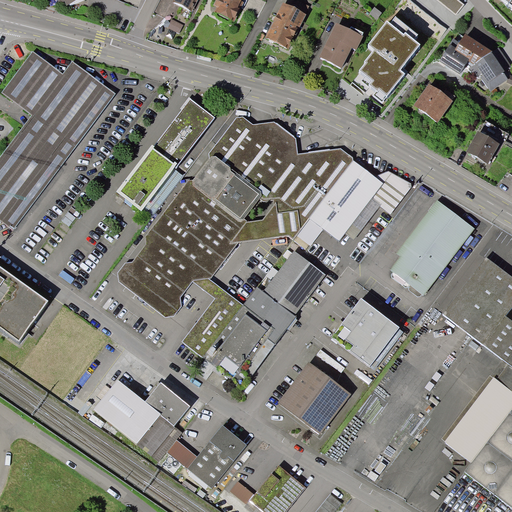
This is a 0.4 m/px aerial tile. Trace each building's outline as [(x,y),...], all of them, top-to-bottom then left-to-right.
[(172,0),(172,2),(192,12),(198,0),(172,0)] [(216,0),(213,5),(216,7),(214,11),(235,21),(237,16),(236,15),(239,9),(241,9),(244,2),(243,1),(241,1),(241,0),(216,0)] [(459,0),(436,0),(456,15),(465,4),(459,0)] [(298,1),(294,8),(305,14),(309,6),(298,1)] [(294,8),(283,3),(265,37),(289,49),(292,42),(291,42),(295,34),(296,35),(306,14),(305,14),(294,8)] [(396,16),(391,23),(404,34),(405,32),(414,39),(418,34),(396,16)] [(184,24),(172,18),(167,27),(179,33),(184,24)] [(391,23),(387,20),(368,44),(374,49),(365,61),(366,62),(359,70),(372,80),(369,84),(377,90),(378,91),(379,90),(387,96),(405,73),(400,70),(421,44),(414,39),(405,32),(404,34),(391,23)] [(350,29),(336,22),(319,57),(342,68),(352,48),(356,50),(363,36),(362,35),(350,29)] [(351,27),(350,29),(362,35),(363,33),(351,27)] [(493,51),(465,33),(460,42),(454,38),(440,61),(459,74),(468,61),(473,64),(475,63),(483,75),(480,77),(491,91),(508,79),(504,72),(511,66),(499,48),(493,51)] [(63,73),(33,51),(2,93),(31,115),(0,156),(0,219),(13,230),(116,93),(73,61),(63,73)] [(443,93),(429,83),(414,105),(438,122),(456,97),(446,90),(443,93)] [(378,91),(377,90),(373,95),(382,103),(387,96),(379,90),(378,91)] [(182,110),(191,99),(191,98),(189,97),(180,108),(182,110)] [(215,117),(191,99),(182,110),(154,146),(152,144),(116,192),(141,211),(144,207),(174,169),(175,167),(176,169),(215,117)] [(243,116),(237,117),(209,153),(210,157),(192,179),(188,180),(145,236),(146,243),(132,262),(125,263),(117,272),(118,281),(165,317),(174,316),(182,306),(181,297),(193,281),(215,299),(182,342),(203,358),(243,305),(209,279),(211,278),(238,243),(289,236),(293,240),(297,235),(353,160),(353,158),(341,148),(298,154),(296,138),(274,121),(253,124),(243,116)] [(500,143),(478,131),(466,151),(488,164),(500,143)] [(376,177),(353,160),(297,235),(311,246),(324,229),(339,241),(345,234),(373,198),(381,204),(380,206),(390,214),(412,187),(411,183),(388,171),(378,175),(376,177)] [(184,176),(174,169),(144,207),(154,215),(184,176)] [(380,206),(381,204),(373,198),(345,234),(354,240),(380,206)] [(475,229),(437,200),(396,253),(401,256),(390,270),(393,272),(410,285),(422,294),(423,295),(475,229)] [(326,275),(294,251),(278,271),(272,267),(256,288),(294,317),(326,275)] [(511,276),(486,257),(443,313),(502,359),(490,375),(493,377),(445,441),(444,441),(471,463),(511,409),(511,276)] [(49,300),(0,265),(0,327),(19,341),(49,300)] [(410,285),(393,272),(392,274),(392,278),(405,287),(408,287),(410,285)] [(422,294),(410,285),(408,287),(409,290),(417,296),(420,296),(422,294)] [(294,317),(256,288),(243,305),(203,358),(217,367),(216,368),(230,378),(239,366),(252,376),(296,317),(294,317)] [(400,327),(361,298),(341,324),(342,324),(332,337),(370,366),(399,328),(400,327)] [(404,332),(399,328),(370,366),(374,370),(404,332)] [(351,394),(308,362),(278,403),(321,435),(351,394)] [(442,439),(445,441),(493,377),(490,375),(442,439)] [(145,401),(117,379),(93,409),(136,445),(158,462),(167,452),(177,439),(182,432),(174,425),(191,405),(161,382),(145,401)] [(511,409),(471,463),(464,471),(511,507),(511,409)] [(247,444),(223,424),(209,440),(210,440),(197,456),(187,468),(212,487),(247,444)] [(197,456),(177,439),(167,452),(187,468),(197,456)] [(249,501),(263,511),(286,511),(306,488),(278,465),(272,472),(256,491),(257,491),(254,494),(249,501)] [(254,494),(238,481),(230,491),(246,504),(249,501),(254,494)] [(334,511),(342,503),(330,494),(315,511),(334,511)]
